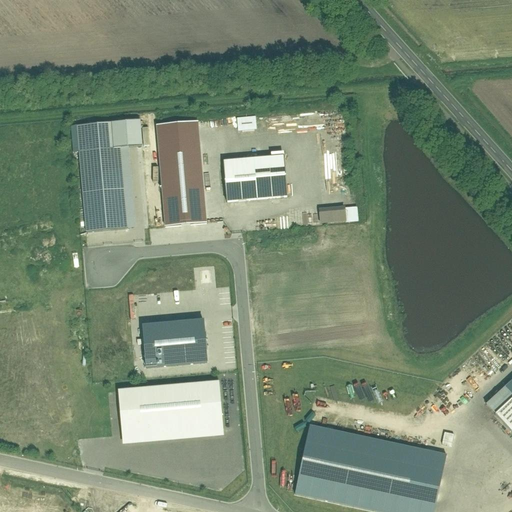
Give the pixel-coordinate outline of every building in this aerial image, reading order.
[(239,132),(258,131),(257,117),(238,118),(239,132)] [(200,126),(158,129),(164,231),(207,228),(200,126)] [(116,154),(79,153),(87,235),(128,234),(116,154)] [(223,165),(226,205),(289,200),(286,160),(223,165)] [(359,207),(321,209),(321,224),(360,222),(359,207)] [(144,333),(147,374),(209,369),(206,328),(144,333)] [(116,389),(121,444),(220,436),(216,381),(116,389)] [(511,390),(489,412),(511,436),(511,390)] [(309,425),(292,496),(360,511),(435,511),(449,457),(309,425)] [(452,447),(455,435),(446,433),(443,444),(452,447)] [(503,491),(511,484),(511,477),(509,473),(496,482),(503,491)]
